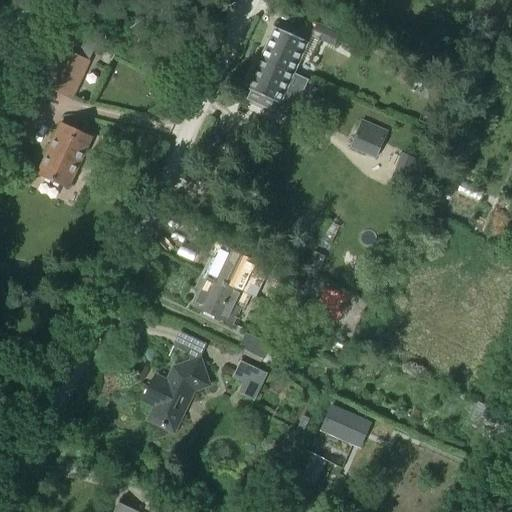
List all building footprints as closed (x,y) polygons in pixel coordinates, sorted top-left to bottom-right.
[(294,73),(308,42),(273,27),(260,58),(294,73)] [(72,100),(95,51),(68,38),(70,34),(56,28),(32,81),(72,100)] [(325,29),(320,40),(333,45),(338,34),(325,29)] [(294,73),(261,58),(247,88),(246,88),(245,89),(281,105),(282,104),(290,107),(303,78),(294,74),(294,73)] [(387,132),(362,121),(351,147),(376,158),(387,132)] [(69,189),(91,140),(60,125),(37,174),(69,189)] [(252,150),(239,145),(234,158),(247,163),(252,150)] [(403,155),(391,182),(407,189),(419,161),(403,155)] [(260,266),(221,247),(214,262),(211,260),(203,276),(240,293),(247,279),(253,282),(260,266)] [(313,253),(309,261),(320,266),(324,258),(313,253)] [(298,289),(304,276),(278,264),(272,277),(298,289)] [(231,325),(239,309),(234,306),(240,293),(203,276),(197,290),(200,291),(193,306),(231,325)] [(268,359),(272,351),(269,350),(271,345),(245,333),(238,348),(264,360),(265,358),(268,359)] [(210,386),(200,359),(172,369),(166,382),(154,376),(142,402),(154,408),(148,422),(174,434),(194,392),(210,386)] [(255,401),(268,372),(241,359),(232,378),(242,383),(237,393),(255,401)] [(487,428),(495,409),(477,401),(469,421),(487,428)] [(332,406),(321,430),(329,433),(327,437),(338,442),(340,438),(352,443),(363,419),(332,406)] [(309,454),(303,451),(296,465),(298,466),(293,476),(291,475),(272,511),(302,511),(316,486),(315,486),(327,461),(310,452),(309,454)] [(153,511),(137,511),(119,503),(113,511),(156,511),(154,511),(153,511)]
